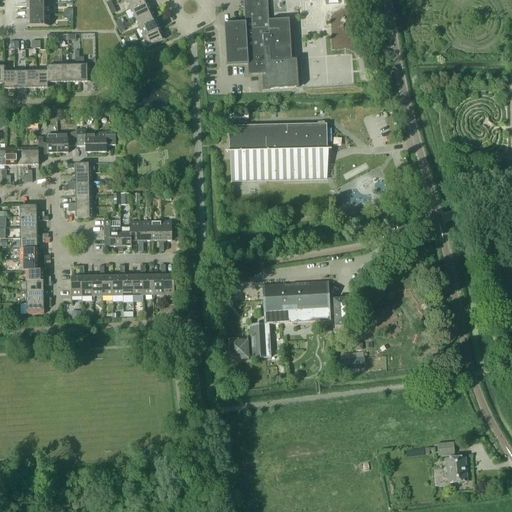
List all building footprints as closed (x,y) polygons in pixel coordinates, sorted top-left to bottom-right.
[(128,0),(126,1),(130,10),(147,2),(145,0),(128,0)] [(243,0),(245,22),(224,24),(227,65),(248,64),(248,75),(272,73),(272,77),(262,77),(263,90),(298,88),(296,60),(291,60),(289,20),(269,21),(267,0),(243,0)] [(151,12),(147,2),(130,10),(134,20),(151,12)] [(49,4),(27,4),(27,27),(49,27),(49,4)] [(134,20),(139,29),(156,21),(151,12),(134,20)] [(139,29),(143,38),(160,30),(156,21),(139,29)] [(160,30),(143,38),(147,48),(164,40),(160,30)] [(79,58),(80,83),(91,83),(90,65),(84,65),(83,57),(79,58)] [(48,83),(58,83),(57,58),(53,58),(53,66),(47,66),(47,72),(47,83),(48,83)] [(57,58),(58,83),(69,83),(68,66),(62,66),(62,58),(58,58),(57,58)] [(69,83),(80,83),(79,58),(75,58),(75,66),(68,66),(69,83)] [(4,90),(15,89),(15,72),(4,72),(4,84),(4,90)] [(15,72),(15,89),(26,89),(25,72),(15,72)] [(26,89),(37,89),(36,72),(25,72),(26,89)] [(47,72),(36,72),(37,89),(48,89),(48,83),(47,83),(47,72)] [(27,121),(27,129),(38,129),(38,121),(27,121)] [(326,125),(229,127),(229,153),(231,153),(231,182),(326,180),(325,150),(327,150),(326,125)] [(105,134),(96,134),(96,153),(107,153),(106,146),(115,146),(114,129),(105,130),(105,134)] [(85,153),(96,153),(96,134),(85,134),(84,130),(76,131),(76,132),(77,138),(77,147),(85,147),(85,153)] [(77,147),(77,138),(76,132),(68,135),(69,147),(77,147)] [(68,134),(57,135),(58,154),(68,154),(68,134)] [(58,154),(57,135),(47,135),(47,154),(58,154)] [(16,149),(6,149),(6,166),(17,166),(16,149)] [(27,166),(27,149),(16,149),(17,166),(27,166)] [(38,149),(27,149),(27,166),(39,166),(38,149)] [(507,160),(495,160),(495,170),(507,170),(507,160)] [(75,176),(92,175),(92,164),(67,165),(67,169),(75,169),(75,176)] [(68,182),(68,187),(92,186),(92,175),(75,176),(75,182),(68,182)] [(75,191),(75,197),(93,197),(92,186),(68,187),(68,191),(75,191)] [(129,195),(121,195),(121,206),(129,206),(129,195)] [(68,208),(93,208),(93,197),(75,197),(75,204),(68,204),(68,208)] [(19,206),(19,218),(44,217),(44,213),(37,213),(36,206),(19,206)] [(93,219),(93,208),(68,208),(68,212),(76,212),(76,219),(93,219)] [(19,218),(20,228),(37,228),(37,222),(48,221),(48,217),(44,217),(19,218)] [(104,248),(118,247),(120,247),(120,228),(111,228),(110,221),(104,221),(104,248)] [(151,242),(151,222),(140,223),(141,242),(143,242),(151,242)] [(161,242),(161,222),(151,222),(151,242),(159,242),(159,247),(163,247),(163,241),(161,242)] [(161,242),(163,241),(172,241),(171,222),(161,222),(161,242)] [(141,242),(140,223),(130,223),(130,228),(131,242),(139,242),(139,247),(143,247),(143,242),(141,242)] [(37,235),(37,228),(20,228),(20,239),(44,239),(44,235),(37,235)] [(130,228),(120,228),(120,247),(118,247),(118,253),(123,253),(123,247),(131,247),(131,242),(130,228)] [(20,239),(20,250),(37,250),(37,243),(44,243),(44,239),(20,239)] [(37,256),(37,250),(20,250),(20,261),(45,260),(45,256),(37,256)] [(20,272),(26,272),(26,271),(38,271),(38,265),(45,265),(45,260),(20,261),(20,272)] [(26,272),(26,282),(50,282),(50,278),(43,278),(43,271),(38,271),(26,271),(26,272)] [(143,277),(143,296),(153,296),(153,276),(145,277),(145,271),(140,272),(141,277),(143,277)] [(163,276),(163,295),(174,295),(174,276),(165,276),(165,271),(161,271),(161,276),(163,276)] [(102,277),(102,297),(112,296),(112,277),(104,277),(104,272),(100,272),(100,277),(102,277)] [(122,277),(123,296),(133,296),(133,277),(124,277),(124,272),(120,272),(120,277),(122,277)] [(82,278),(82,297),(92,297),(92,278),(84,278),(84,273),(79,273),(79,278),(82,278)] [(153,276),(153,296),(163,295),(163,276),(161,276),(153,276)] [(92,278),(92,297),(102,297),(102,277),(100,277),(92,278)] [(112,277),(112,296),(123,296),(122,277),(120,277),(112,277)] [(133,277),(133,296),(143,296),(143,277),(141,277),(133,277)] [(71,278),(71,297),(82,297),(82,278),(79,278),(71,278)] [(51,286),(50,282),(26,282),(26,293),(43,293),(43,286),(51,286)] [(264,325),(249,325),(251,361),(271,360),(269,325),(330,321),(328,282),(291,284),(291,286),(286,287),(285,284),(262,285),(264,325)] [(26,293),(26,304),(51,303),(51,299),(44,299),(43,293),(26,293)] [(229,293),(221,294),(221,305),(230,305),(229,293)] [(338,300),(334,300),(334,305),(335,319),(335,327),(340,327),(348,326),(353,326),(351,299),(338,300)] [(51,308),(51,303),(26,304),(27,315),(44,315),(44,308),(51,308)] [(81,312),(72,312),(72,320),(81,320),(81,312)] [(363,353),(339,356),(341,372),(369,369),(368,358),(363,359),(363,353)] [(453,443),(437,444),(438,456),(454,454),(453,443)] [(446,459),(447,471),(448,484),(467,482),(465,457),(446,459)]
